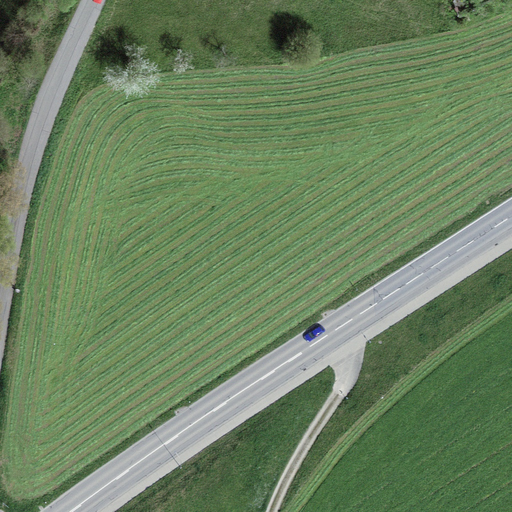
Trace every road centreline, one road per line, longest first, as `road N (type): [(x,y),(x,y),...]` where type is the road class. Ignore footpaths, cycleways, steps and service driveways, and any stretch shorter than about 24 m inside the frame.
road 1 (secondary): [(73,511),(511,217)]
road 2 (tertiary): [(0,325),(24,179),(94,0)]
road 3 (track): [(273,511),(341,387),(348,353),(338,330)]
